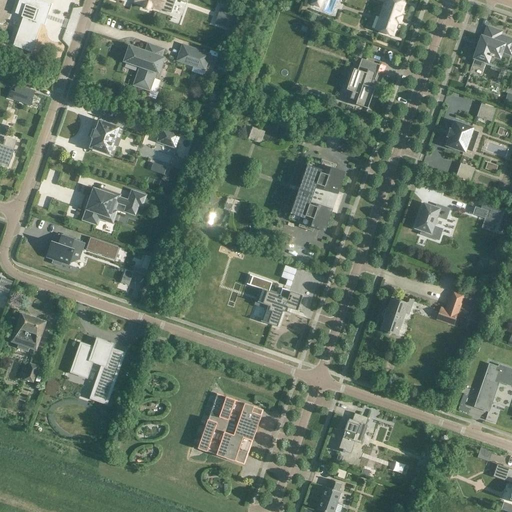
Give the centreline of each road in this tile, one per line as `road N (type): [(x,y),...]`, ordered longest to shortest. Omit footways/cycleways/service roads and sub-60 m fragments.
road 1 (residential): [(448,0),(318,380)]
road 2 (residential): [(16,213),(2,257),(20,278),(318,380)]
road 3 (residential): [(89,0),(16,213)]
road 4 (residential): [(318,380),(511,447)]
road 5 (residential): [(318,380),(272,511)]
